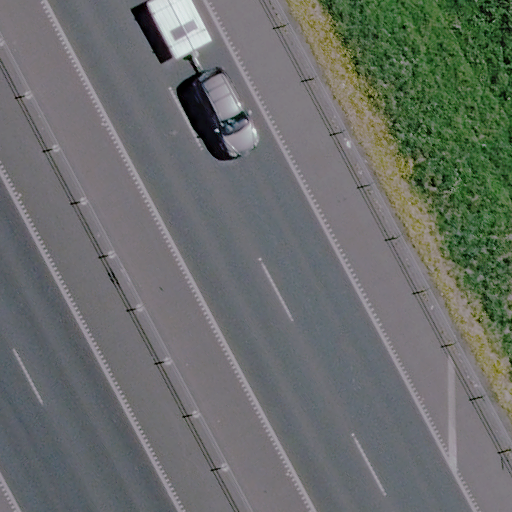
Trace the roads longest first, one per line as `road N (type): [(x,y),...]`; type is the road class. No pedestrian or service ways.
road 1 (motorway): [(151,0),(416,511)]
road 2 (motorway): [(157,511),(0,231)]
